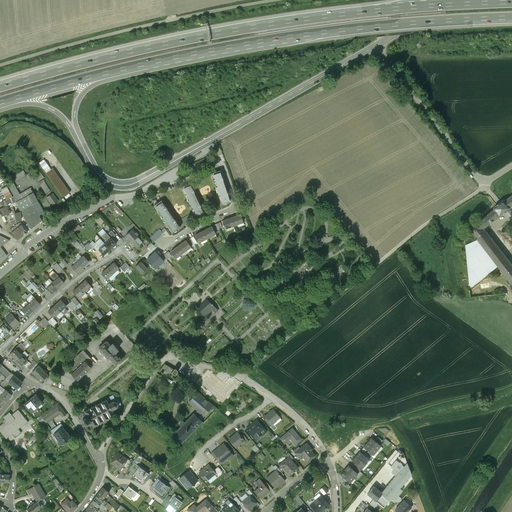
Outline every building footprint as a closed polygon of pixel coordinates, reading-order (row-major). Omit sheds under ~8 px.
[(23,171),(14,177),(17,181),(26,176),(23,171)] [(230,201),(220,171),(211,173),(222,204),(230,201)] [(44,178),(40,173),(35,177),(38,182),(44,178)] [(20,195),(13,183),(7,187),(16,203),(33,193),(31,189),(20,195)] [(49,190),(45,183),(40,185),(46,194),(50,192),(49,190)] [(204,213),(190,184),(182,187),(196,217),(204,213)] [(46,196),(50,205),(58,201),(53,192),(46,196)] [(33,193),(16,203),(25,218),(31,229),(42,221),(39,216),(44,213),(33,193)] [(511,197),(501,206),(470,231),(478,240),(483,246),(511,282),(511,261),(485,229),(506,212),(511,207),(511,197)] [(180,227),(161,201),(154,206),(172,232),(180,227)] [(215,202),(207,205),(209,210),(217,206),(215,202)] [(6,206),(0,209),(0,213),(1,217),(9,213),(6,206)] [(243,222),(240,214),(231,218),(234,226),(243,222)] [(189,215),(182,219),(185,224),(192,219),(189,215)] [(231,218),(222,221),(225,229),(234,226),(231,218)] [(23,227),(22,225),(18,228),(24,235),(28,232),(23,227)] [(212,226),(203,231),(207,238),(215,234),(212,226)] [(18,228),(12,233),(18,241),(24,235),(18,228)] [(137,236),(132,230),(126,235),(131,241),(137,236)] [(161,235),(157,231),(151,237),(155,241),(161,235)] [(203,231),(195,235),(199,243),(207,238),(203,231)] [(116,244),(105,232),(100,237),(106,243),(105,244),(110,249),(116,244)] [(10,241),(0,235),(0,246),(1,247),(10,241)] [(137,236),(131,241),(137,248),(143,242),(137,236)] [(186,240),(178,246),(183,253),(191,247),(186,240)] [(483,246),(478,240),(464,245),(464,252),(476,247),(483,246)] [(110,249),(105,244),(98,250),(103,255),(110,249)] [(178,246),(171,252),(176,258),(183,253),(178,246)] [(480,273),(476,247),(464,252),(466,275),(480,273)] [(171,256),(168,251),(163,256),(167,260),(171,256)] [(164,261),(155,252),(151,256),(159,265),(164,261)] [(83,256),(77,262),(82,267),(88,262),(83,256)] [(159,265),(151,256),(147,259),(155,269),(159,265)] [(67,264),(64,260),(58,265),(62,268),(67,264)] [(125,261),(119,266),(123,271),(129,267),(125,261)] [(140,261),(134,266),(140,274),(146,269),(140,261)] [(77,262),(71,267),(76,273),(82,267),(77,262)] [(118,268),(113,262),(107,267),(112,273),(118,268)] [(58,265),(56,263),(52,267),(57,273),(62,268),(58,265)] [(112,273),(107,267),(101,273),(106,279),(112,273)] [(63,282),(54,272),(50,275),(54,280),(52,282),(57,288),(63,282)] [(85,280),(79,286),(84,292),(90,286),(85,280)] [(37,288),(32,282),(27,287),(33,293),(38,288),(37,288)] [(52,282),(46,287),(51,293),(57,288),(52,282)] [(46,289),(41,284),(37,288),(38,288),(42,293),(46,289)] [(84,292),(79,286),(73,291),(78,297),(84,292)] [(32,294),(26,300),(29,304),(34,309),(40,303),(32,294)] [(66,305),(62,300),(56,305),(61,311),(67,305),(66,305)] [(209,300),(199,310),(205,317),(212,310),(215,313),(218,311),(209,300)] [(74,305),(71,301),(66,305),(67,305),(70,309),(74,305)] [(29,304),(23,309),(28,315),(34,309),(29,304)] [(61,311),(56,305),(49,311),(54,317),(61,311)] [(96,309),(93,312),(100,319),(103,316),(96,309)] [(17,314),(15,313),(13,315),(19,322),(22,320),(21,318),(17,314)] [(12,314),(6,319),(14,328),(17,325),(16,325),(19,322),(13,315),(12,314)] [(58,323),(53,317),(48,321),(54,327),(58,323)] [(48,321),(45,318),(40,322),(45,327),(50,323),(48,321)] [(4,325),(0,328),(0,338),(1,340),(10,332),(4,325)] [(125,356),(107,339),(98,348),(115,364),(125,356)] [(21,344),(10,355),(16,360),(21,355),(19,353),(25,348),(21,344)] [(83,350),(66,365),(73,372),(71,374),(77,380),(95,363),(83,350)] [(27,361),(21,355),(16,360),(22,367),(27,361)] [(11,373),(1,365),(0,366),(0,372),(6,378),(11,373)] [(48,376),(39,367),(32,373),(41,383),(48,376)] [(17,389),(23,383),(15,375),(8,382),(17,389)] [(8,399),(12,395),(8,392),(6,389),(0,396),(0,397),(6,402),(8,399)] [(214,405),(199,392),(189,402),(198,410),(197,412),(195,414),(199,418),(203,414),(204,416),(214,405)] [(36,394),(31,399),(38,407),(39,408),(43,405),(41,403),(43,402),(36,394)] [(114,398),(113,394),(105,399),(105,400),(103,401),(102,400),(102,401),(100,403),(100,401),(99,402),(99,403),(97,404),(96,403),(95,404),(96,405),(93,406),(92,405),(91,406),(92,407),(90,408),(89,407),(88,407),(89,409),(86,410),(85,410),(84,411),(86,411),(87,412),(83,414),(85,418),(83,419),(86,424),(88,423),(90,427),(93,425),(93,427),(93,428),(94,428),(94,427),(97,425),(97,426),(98,426),(98,425),(100,423),(101,424),(102,424),(101,423),(104,422),(105,422),(105,421),(108,419),(108,420),(109,420),(109,419),(111,418),(112,418),(112,417),(113,416),(114,417),(114,416),(114,414),(117,414),(120,412),(119,410),(120,404),(118,399),(114,398)] [(24,404),(31,413),(38,407),(31,399),(31,398),(24,404)] [(59,405),(42,417),(45,421),(46,423),(51,419),(60,413),(63,417),(66,415),(59,405)] [(25,418),(18,410),(12,415),(10,413),(4,418),(5,419),(2,422),(3,423),(0,425),(0,430),(6,439),(7,438),(6,438),(12,433),(15,438),(21,433),(18,428),(23,424),(24,425),(28,422),(25,419),(26,418),(25,417),(25,418)] [(280,418),(274,410),(266,416),(270,421),(273,424),(280,418)] [(202,422),(199,418),(195,414),(194,413),(190,417),(185,422),(194,431),(202,422)] [(56,425),(51,419),(46,423),(50,429),(56,425)] [(194,431),(185,422),(183,420),(179,424),(181,426),(171,436),(180,444),(181,444),(194,431)] [(266,432),(257,420),(246,429),(256,441),(266,432)] [(46,423),(45,421),(41,423),(43,424),(41,426),(46,433),(50,429),(46,423)] [(67,433),(63,427),(57,431),(53,433),(56,436),(55,437),(56,440),(57,441),(58,440),(61,444),(70,438),(70,437),(71,437),(68,432),(67,433)] [(287,434),(281,439),(284,443),(290,438),(296,445),(302,440),(293,429),(287,434)] [(240,435),(238,432),(234,435),(235,436),(230,440),(235,446),(236,446),(240,443),(242,443),(245,441),(241,437),(240,438),(239,436),(240,436),(240,435)] [(377,450),(380,446),(379,445),(375,441),(371,438),(368,442),(377,450)] [(373,455),(377,450),(368,442),(364,447),(366,450),(373,455)] [(232,455),(224,444),(214,452),(222,463),(232,455)] [(304,446),(296,453),(299,457),(302,455),(308,462),(315,456),(310,451),(311,450),(309,447),(308,448),(306,445),(305,446),(304,446)] [(401,454),(395,450),(385,462),(395,470),(398,473),(407,463),(403,452),(401,454)] [(118,452),(111,463),(119,469),(122,466),(127,459),(118,452)] [(363,454),(360,452),(356,456),(365,464),(369,459),(363,454)] [(365,464),(356,456),(352,461),(355,463),(361,469),(365,464)] [(280,465),(289,477),(298,469),(291,460),(289,458),(288,458),(280,465)] [(398,473),(381,493),(389,500),(394,494),(401,486),(411,474),(407,463),(398,473)] [(199,473),(206,482),(215,474),(216,474),(213,471),(209,465),(199,473)] [(282,473),(276,465),(273,468),(277,472),(277,471),(280,475),(282,473)] [(149,474),(139,466),(131,477),(141,483),(143,479),(144,480),(149,474)] [(351,468),(348,466),(344,470),(354,478),(357,473),(351,468)] [(221,472),(218,467),(213,471),(216,474),(215,474),(216,476),(221,472)] [(354,478),(344,470),(341,475),(344,477),(350,482),(354,478)] [(280,475),(277,471),(277,472),(272,476),(271,475),(267,478),(276,489),(285,481),(280,475)] [(181,481),(188,489),(198,481),(192,473),(190,474),(184,479),(181,481)] [(9,475),(0,474),(0,482),(9,483),(9,475)] [(160,480),(165,484),(167,482),(159,476),(152,486),(154,488),(160,480)] [(350,482),(344,477),(342,480),(344,482),(343,484),(343,485),(348,489),(350,486),(348,485),(350,482)] [(265,485),(260,479),(256,482),(261,488),(259,490),(258,488),(254,491),(261,499),(265,497),(264,496),(270,491),(265,485)] [(165,484),(160,480),(154,488),(157,490),(155,492),(162,498),(170,488),(165,484)] [(46,496),(38,483),(30,488),(33,493),(37,501),(39,500),(39,501),(41,499),(42,499),(43,498),(46,496)] [(273,490),(267,483),(265,485),(270,491),(270,492),(273,490)] [(137,493),(128,486),(123,494),(131,499),(132,497),(134,498),(137,493)] [(401,486),(394,494),(397,496),(402,490),(401,490),(403,487),(401,486)] [(97,494),(103,499),(109,492),(103,487),(97,494)] [(367,494),(383,507),(389,500),(381,493),(374,487),(367,494)] [(103,499),(97,494),(95,498),(101,503),(105,506),(109,510),(112,507),(105,500),(103,499)] [(178,496),(174,494),(169,500),(171,501),(169,504),(175,508),(176,506),(178,508),(182,502),(180,500),(182,498),(178,495),(178,496)] [(76,500),(71,495),(67,498),(72,504),(74,502),(76,500)] [(112,498),(109,496),(105,500),(112,507),(118,511),(128,511),(121,506),(120,506),(111,499),(112,498)] [(249,510),(257,504),(250,496),(242,502),(249,510)] [(328,504),(321,496),(316,500),(323,510),(327,507),(326,506),(328,504)] [(146,502),(149,505),(154,500),(150,497),(146,502)] [(67,498),(61,504),(68,511),(71,511),(78,506),(74,502),(72,504),(67,498)] [(101,503),(95,498),(91,504),(101,511),(104,508),(100,505),(101,503)] [(239,511),(240,511),(232,502),(229,499),(225,502),(227,505),(222,509),(224,511),(239,511)] [(37,501),(34,504),(33,502),(31,504),(32,505),(27,509),(29,511),(34,511),(42,506),(39,501),(39,500),(37,501)] [(197,508),(194,505),(188,511),(201,511),(203,511),(204,511),(216,511),(214,508),(206,500),(197,508)] [(320,511),(323,510),(316,500),(310,505),(315,511),(319,511),(320,511)] [(404,500),(395,510),(397,511),(405,511),(411,507),(404,500)]
